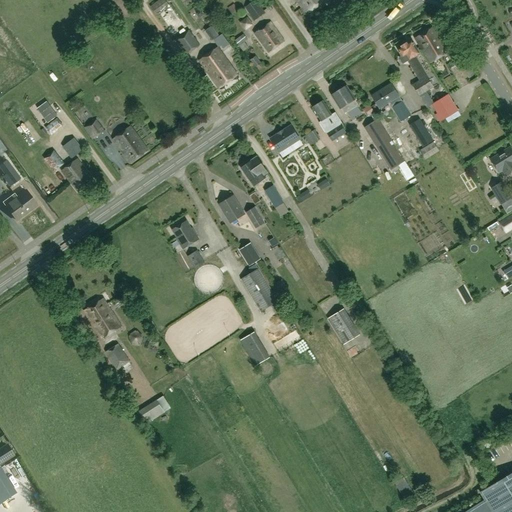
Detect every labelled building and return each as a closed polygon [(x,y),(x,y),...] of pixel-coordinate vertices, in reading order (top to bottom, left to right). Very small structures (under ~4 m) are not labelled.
[(155,14),(168,4),(165,0),(159,0),(150,7),(155,14)] [(254,21),(265,13),(256,0),(254,0),(244,8),(254,21)] [(295,0),(306,14),(326,1),(325,0),(295,0)] [(199,12),(204,19),(208,16),(203,9),(199,12)] [(243,28),(251,22),(247,17),(239,22),(243,28)] [(200,27),(209,43),(221,37),(212,21),(200,27)] [(268,52),(284,41),(270,22),(254,33),(268,52)] [(430,63),(448,52),(433,27),(415,38),(430,63)] [(200,45),(189,30),(175,40),(185,55),(200,45)] [(243,34),(235,41),(243,52),(248,48),(244,42),(247,40),(243,34)] [(403,63),(407,61),(419,81),(412,85),(419,96),(437,84),(431,74),(427,76),(415,56),(420,53),(412,40),(405,45),(404,43),(398,47),(399,48),(397,49),(402,56),(400,58),(403,63)] [(452,51),(456,58),(463,54),(459,46),(452,51)] [(199,60),(219,88),(237,75),(217,48),(199,60)] [(257,56),(251,60),(256,66),(262,62),(257,56)] [(376,76),(382,68),(377,65),(372,73),(376,76)] [(54,82),(57,79),(51,72),(47,75),(54,82)] [(399,96),(391,84),(371,96),(379,108),(389,102),(400,121),(411,114),(402,101),(399,96)] [(343,114),(358,104),(346,86),(331,95),(343,114)] [(458,111),(448,94),(432,105),(437,114),(435,115),(440,123),(458,111)] [(335,112),(334,113),(331,115),(322,101),(313,107),(321,121),(319,122),(326,133),(332,142),(346,133),(341,124),(342,123),(335,112)] [(46,102),(36,109),(47,124),(57,116),(46,102)] [(369,105),(362,109),(367,117),(374,113),(369,105)] [(51,135),(63,126),(57,118),(45,128),(51,135)] [(419,118),(409,125),(423,147),(433,141),(419,118)] [(105,131),(96,119),(83,128),(92,140),(105,131)] [(364,128),(390,170),(405,161),(408,167),(436,150),(433,145),(431,146),(430,145),(409,158),(394,135),(390,138),(378,119),(364,128)] [(112,140),(129,164),(148,151),(130,126),(112,140)] [(291,126),(270,139),(278,153),(299,140),(291,126)] [(320,139),(314,130),(304,136),(310,145),(320,139)] [(62,147),(71,159),(83,150),(74,138),(62,147)] [(511,149),(510,147),(490,159),(498,173),(503,170),(506,176),(511,172),(511,149)] [(54,149),(43,155),(53,173),(57,171),(55,167),(62,163),(54,149)] [(265,178),(264,176),(268,173),(256,157),(240,168),(252,184),(254,187),(265,178)] [(78,192),(94,181),(77,158),(62,170),(78,192)] [(13,168),(5,174),(12,184),(20,178),(13,168)] [(317,185),(320,190),(329,185),(326,179),(317,185)] [(511,198),(502,181),(490,188),(501,205),(511,198)] [(284,203),(273,185),(265,190),(280,216),(288,211),(283,203),(284,203)] [(5,206),(16,220),(37,204),(27,190),(18,197),(15,193),(2,202),(5,206)] [(307,190),(298,196),(302,201),(310,195),(307,190)] [(253,203),(259,200),(254,192),(249,195),(253,203)] [(233,196),(219,205),(230,223),(244,214),(233,196)] [(265,223),(255,207),(245,213),(255,229),(265,223)] [(511,227),(511,214),(499,223),(505,232),(511,227)] [(186,221),(172,230),(177,238),(177,239),(183,249),(199,239),(194,232),(193,232),(186,221)] [(249,266),(261,259),(251,243),(239,250),(249,266)] [(277,245),(271,249),(278,260),(285,256),(280,247),(279,248),(277,245)] [(187,257),(194,269),(204,262),(197,250),(187,257)] [(251,273),(240,279),(261,313),(272,307),(273,309),(272,309),(279,320),(287,315),(278,300),(278,301),(256,265),(248,269),(251,273)] [(507,279),(511,275),(511,265),(503,271),(507,279)] [(280,280),(274,284),(279,292),(285,288),(280,280)] [(102,339),(121,327),(103,298),(84,310),(102,339)] [(360,335),(344,309),(327,319),(344,345),(360,335)] [(270,358),(254,332),(241,340),(256,366),(270,358)] [(130,336),(132,343),(141,341),(140,334),(130,336)] [(287,340),(278,344),(281,351),(290,346),(287,340)] [(130,362),(118,344),(105,352),(116,370),(130,362)] [(139,411),(147,424),(165,412),(157,400),(139,411)] [(7,444),(0,448),(0,465),(15,456),(7,444)] [(0,466),(0,503),(17,493),(0,466)] [(5,472),(8,477),(20,471),(17,466),(5,472)] [(511,511),(511,472),(502,478),(480,492),(485,500),(465,511),(511,511)] [(394,483),(403,498),(413,492),(404,477),(394,483)] [(40,511),(35,502),(17,511),(40,511)]
